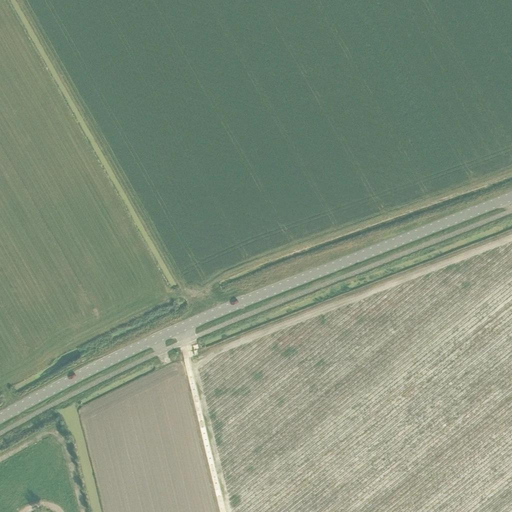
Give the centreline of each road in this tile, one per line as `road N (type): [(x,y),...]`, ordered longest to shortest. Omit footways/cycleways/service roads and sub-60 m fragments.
road 1 (tertiary): [(0,418),(240,302),(511,200)]
road 2 (track): [(219,511),(184,343)]
